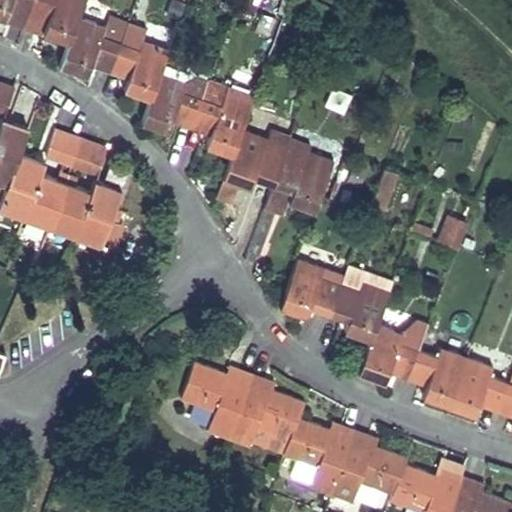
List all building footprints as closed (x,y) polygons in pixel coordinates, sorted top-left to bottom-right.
[(9,7),(28,14),(33,0),(0,0),(0,17),(5,19),(9,7)] [(43,32),(68,42),(78,16),(84,0),(33,0),(28,14),(47,21),(43,32)] [(9,7),(5,19),(24,25),(28,14),(9,7)] [(28,14),(24,25),(43,32),(47,21),(28,14)] [(68,42),(59,66),(86,76),(90,64),(109,71),(119,43),(101,36),(104,26),(78,16),(68,42)] [(125,25),(119,43),(139,50),(142,41),(145,32),(125,25)] [(119,43),(109,71),(127,77),(123,89),(149,98),(150,99),(159,74),(168,50),(142,41),(139,50),(119,43)] [(159,74),(150,99),(149,98),(141,122),(167,132),(171,120),(190,126),(200,98),(206,82),(195,78),(185,83),(159,74)] [(200,98),(190,126),(209,133),(205,145),(230,154),(231,154),(241,130),(250,106),(254,96),(208,78),(206,82),(200,98)] [(0,82),(0,113),(3,115),(13,87),(0,82)] [(342,113),(351,94),(330,84),(321,104),(342,113)] [(1,119),(0,121),(0,131),(23,140),(27,128),(8,122),(1,119)] [(54,128),(44,155),(58,161),(67,133),(54,128)] [(230,154),(222,178),(249,188),(253,176),(272,183),(288,138),(269,131),(267,140),(241,130),(231,154),(230,154)] [(18,152),(23,140),(0,131),(0,183),(6,185),(14,163),(18,152)] [(67,133),(58,161),(70,165),(80,137),(67,133)] [(80,137),(70,165),(84,169),(93,142),(80,137)] [(288,138),(272,183),(291,190),(287,201),(313,211),(333,161),(308,151),(310,146),(288,138)] [(93,142),(84,169),(97,174),(106,146),(93,142)] [(18,152),(14,163),(40,172),(44,161),(35,158),(18,152)] [(1,199),(0,200),(0,210),(23,218),(40,172),(14,163),(6,185),(1,199)] [(389,204),(395,169),(379,166),(372,201),(389,204)] [(58,169),(55,178),(65,181),(68,173),(58,169)] [(55,178),(40,172),(23,218),(49,227),(65,181),(55,178)] [(68,173),(65,181),(73,184),(75,175),(68,173)] [(91,190),(74,236),(100,245),(113,208),(120,188),(95,180),(91,190)] [(65,181),(49,227),(74,236),(91,190),(73,184),(65,181)] [(113,208),(100,245),(112,249),(121,224),(117,222),(121,211),(113,208)] [(447,215),(438,239),(443,241),(452,217),(447,215)] [(452,217),(443,241),(457,247),(466,222),(452,217)] [(297,257),(279,306),(306,315),(310,304),(329,311),(339,283),(341,278),(333,274),(330,280),(320,276),(323,267),(297,257)] [(339,283),(329,311),(348,318),(344,330),(370,339),(376,323),(388,291),(362,281),(358,290),(339,283)] [(306,315),(325,322),(329,311),(310,304),(306,315)] [(381,311),(380,323),(405,327),(406,314),(381,311)] [(370,339),(358,372),(384,381),(388,370),(407,377),(417,349),(399,342),(402,333),(376,323),(370,339)] [(417,349),(407,377),(426,384),(422,395),(448,405),(466,356),(439,347),(436,356),(417,349)] [(466,356),(448,405),(474,414),(478,403),(497,410),(507,381),(488,375),(492,366),(466,356)] [(193,360),(180,398),(214,410),(207,430),(227,437),(251,374),(237,369),(235,376),(225,372),(193,360)] [(228,365),(225,372),(235,376),(237,369),(228,365)] [(507,381),(497,410),(511,415),(511,426),(511,428),(511,427),(511,370),(507,381)] [(262,386),(265,378),(251,374),(227,437),(248,445),(250,442),(256,426),(289,438),(293,426),(294,426),(298,417),(303,401),(271,389),(262,386)] [(265,378),(262,386),(271,389),(274,382),(265,378)] [(309,485),(330,493),(354,429),(341,423),(338,431),(328,427),(298,417),(294,426),(293,426),(289,438),(288,438),(283,454),(297,459),(316,466),(310,482),(309,485)] [(331,420),(328,427),(338,431),(341,423),(331,420)] [(250,442),(283,454),(288,438),(289,438),(256,426),(250,442)] [(354,429),(330,493),(352,501),(354,495),(359,481),(381,489),(391,493),(398,478),(404,463),(407,456),(375,444),(366,442),(369,434),(354,429)] [(369,434),(366,442),(375,444),(377,437),(369,434)] [(297,459),(291,475),(310,482),(316,466),(297,459)] [(440,459),(435,475),(444,477),(447,470),(461,475),(464,467),(440,459)] [(447,511),(461,475),(447,470),(444,477),(435,475),(404,463),(398,478),(391,493),(389,500),(422,511),(447,511)] [(461,475),(447,511),(509,511),(511,506),(511,504),(511,501),(481,491),(472,487),(475,480),(461,475)] [(475,480),(472,487),(481,491),(483,483),(475,480)] [(375,502),(381,489),(359,481),(354,495),(375,502)] [(149,507),(160,511),(168,511),(173,500),(155,492),(149,507)]
